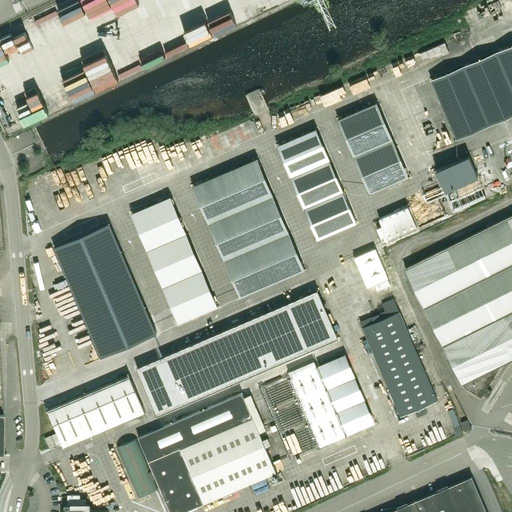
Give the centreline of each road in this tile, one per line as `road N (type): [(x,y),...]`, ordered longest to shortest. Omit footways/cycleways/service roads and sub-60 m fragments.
road 1 (unknown): [(23,317),(50,300),(68,234),(80,220),(380,82),(399,83),(435,150),(422,175),(377,213),(330,271),(31,403)]
road 2 (unclassified): [(13,511),(32,425),(10,172),(0,150)]
road 3 (unclassified): [(318,511),(460,445)]
